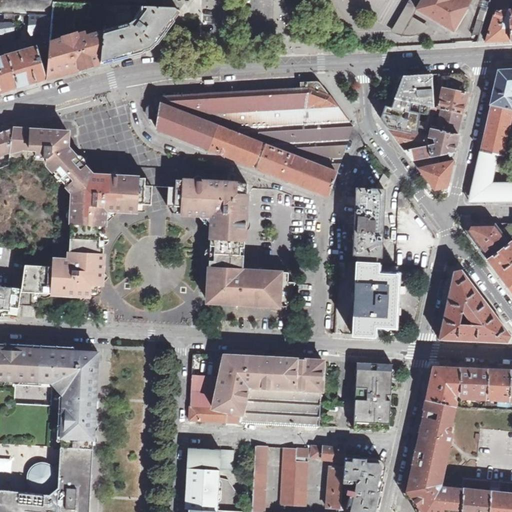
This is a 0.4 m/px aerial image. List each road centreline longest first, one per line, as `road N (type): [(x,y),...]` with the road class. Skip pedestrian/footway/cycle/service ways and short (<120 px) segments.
road 1 (tertiary): [(0,111),(141,73),(363,62)]
road 2 (residential): [(175,435),(402,442)]
road 3 (residential): [(448,231),(367,124),(363,62)]
road 4 (residential): [(0,328),(181,338)]
road 5 (residential): [(486,56),(448,231)]
road 6 (residential): [(318,343),(324,224),(333,204)]
road 7 (residential): [(181,338),(318,343)]
road 8 (tertiary): [(363,62),(486,56)]
road 9 (residential): [(448,231),(422,350)]
